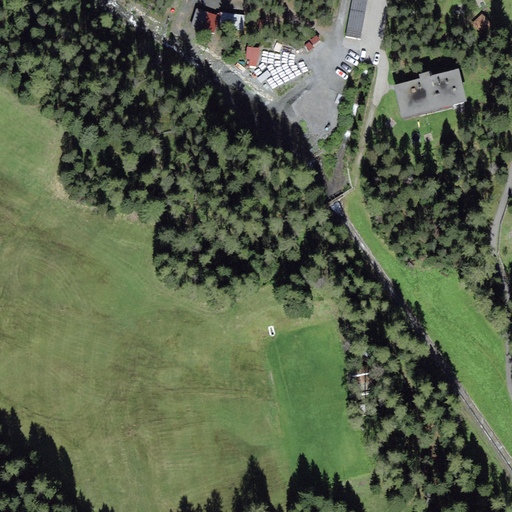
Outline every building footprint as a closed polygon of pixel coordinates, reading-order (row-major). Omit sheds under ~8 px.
[(360,39),(366,0),(351,0),(345,37),(360,39)] [(222,11),(222,28),(241,28),(241,11),(222,11)] [(483,34),(492,25),(481,14),(472,23),(483,34)] [(247,44),(245,64),(258,65),(260,46),(247,44)] [(419,74),(420,79),(394,86),(402,119),(466,102),(458,69),(430,76),(429,72),(419,74)] [(375,393),(371,372),(352,376),(356,397),(375,393)]
